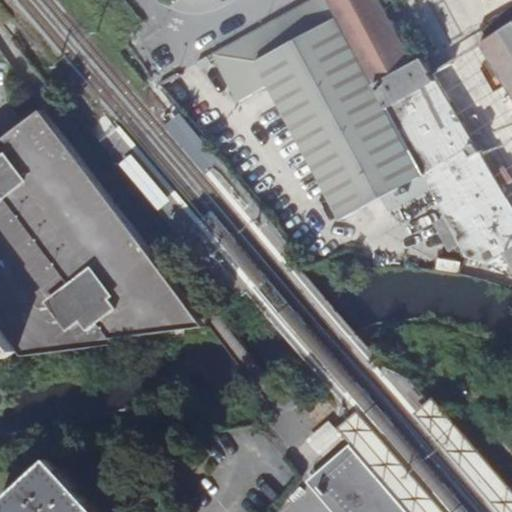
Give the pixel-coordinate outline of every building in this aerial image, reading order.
[(333,0),(310,0),(215,54),(239,100),(271,83),(345,219),(385,198),(392,210),(432,188),(427,178),(333,0)] [(333,0),(378,83),(416,63),(387,9),(381,0),(333,0)] [(381,0),(387,9),(399,2),(398,0),(381,0)] [(511,0),(480,0),(493,23),(511,12),(511,0)] [(511,27),(511,13),(503,18),(510,29),(511,27)] [(511,30),(486,46),(511,88),(511,30)] [(426,58),(416,63),(424,79),(435,73),(426,58)] [(50,65),(44,71),(51,80),(59,72),(52,63),(50,65)] [(424,79),(416,63),(378,83),(427,178),(432,188),(470,256),(492,265),(510,254),(511,257),(511,201),(435,73),(424,79)] [(183,118),(169,102),(155,114),(168,129),(181,145),(195,133),(183,118)] [(0,313),(27,347),(31,351),(124,338),(120,332),(212,322),(204,312),(45,105),(0,140),(0,313)] [(27,347),(0,313),(0,343),(2,342),(13,354),(27,347)] [(418,412),(501,511),(511,511),(511,492),(509,495),(478,458),(481,455),(484,452),(437,396),(429,403),(418,412)] [(450,511),(362,410),(354,416),(340,428),(345,433),(351,441),(355,445),(357,448),(360,451),(361,453),(372,466),(384,478),(394,490),(408,507),(412,511),(450,511)] [(357,448),(355,445),(318,476),(307,486),(309,488),(323,504),(329,511),(412,511),(408,507),(394,490),(384,478),(372,466),(361,453),(360,451),(357,448)] [(99,511),(52,460),(0,508),(0,511),(99,511)]
